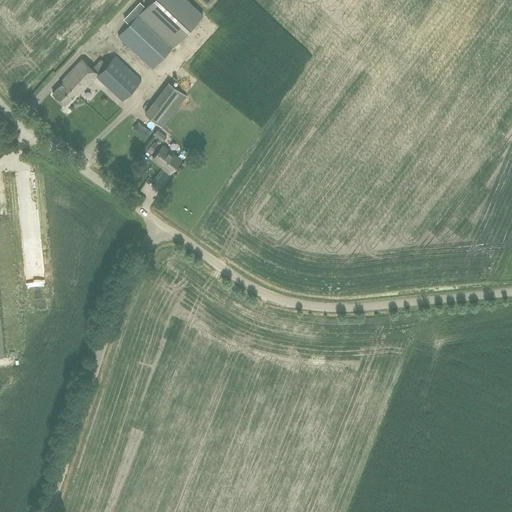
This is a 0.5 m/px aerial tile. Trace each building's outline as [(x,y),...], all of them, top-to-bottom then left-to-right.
[(204,15),(187,0),(152,0),(119,36),(153,69),(204,15)] [(122,100),(142,80),(115,55),(99,72),(83,57),(63,78),(65,80),(53,92),(65,103),(77,91),(79,93),(96,75),(122,100)] [(165,127),(187,94),(169,81),(147,114),(165,127)] [(166,136),(158,129),(154,135),(162,141),(166,136)] [(154,158),(171,171),(181,159),(163,145),(154,158)] [(239,305),(234,319),(242,321),(246,308),(239,305)] [(7,328),(20,327),(19,312),(6,313),(7,328)]
